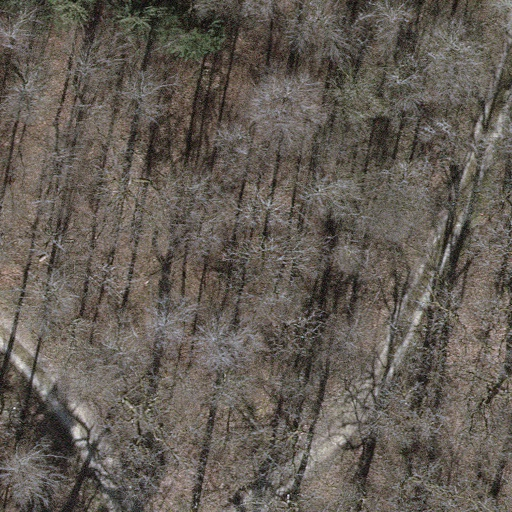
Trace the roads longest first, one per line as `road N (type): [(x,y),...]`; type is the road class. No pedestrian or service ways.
road 1 (track): [(268,511),(450,201),(509,0)]
road 2 (track): [(123,511),(95,423),(0,318)]
